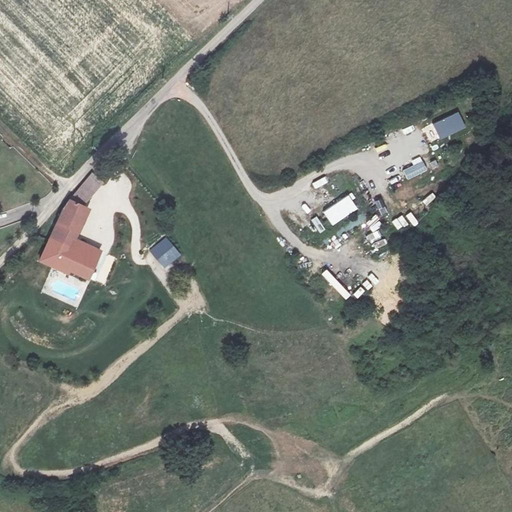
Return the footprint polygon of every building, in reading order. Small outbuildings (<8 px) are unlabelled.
[(460,114),(424,126),(429,142),(465,129),(460,114)] [(419,155),(409,160),(412,166),(403,170),(407,180),(427,171),(419,155)] [(84,182),(55,213),(30,264),(77,289),(82,280),(87,281),(90,276),(75,269),(84,252),(65,242),(72,223),(91,188),(84,182)] [(372,188),(367,191),(373,202),(378,199),(372,188)] [(422,201),(426,206),(436,198),(432,193),(422,201)] [(331,226),(358,211),(349,196),(322,211),(331,226)] [(372,233),(383,227),(377,216),(366,222),(372,233)] [(377,250),(380,260),(386,259),(383,248),(377,250)] [(170,250),(157,262),(165,270),(178,258),(170,250)] [(306,279),(312,290),(317,288),(311,276),(306,279)]
